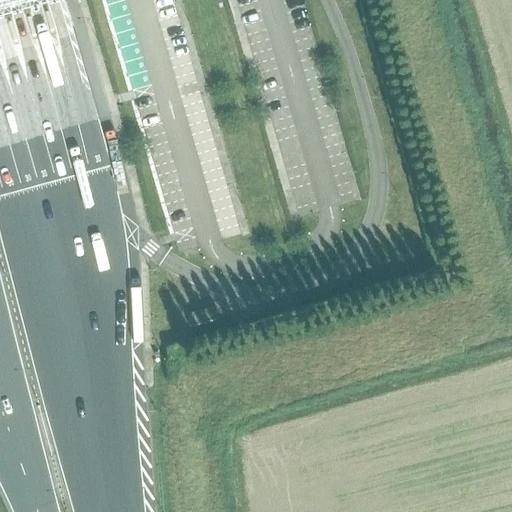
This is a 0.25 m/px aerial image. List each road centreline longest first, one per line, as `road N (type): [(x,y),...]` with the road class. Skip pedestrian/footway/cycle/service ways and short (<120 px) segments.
road 1 (trunk): [(112,511),(65,176),(13,0)]
road 2 (trunk): [(112,511),(82,173),(33,0)]
road 3 (trunk): [(113,511),(101,166),(53,0)]
road 4 (trunk): [(111,511),(47,181),(0,21)]
road 5 (trunk): [(110,511),(0,83)]
road 6 (trunk): [(109,511),(0,147)]
road 7 (trunk): [(109,511),(0,203)]
